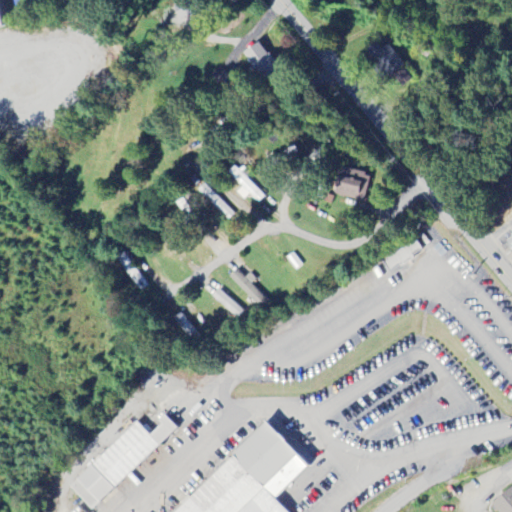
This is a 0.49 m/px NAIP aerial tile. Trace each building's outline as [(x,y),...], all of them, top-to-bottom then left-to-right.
[(378,39),(364,52),(386,78),(401,65),(378,39)] [(261,80),(277,68),(257,42),(241,54),(261,80)] [(240,187),(235,193),(242,200),(247,195),(257,204),(263,197),(231,167),(226,173),(240,187)] [(330,195),(360,202),(367,175),(336,167),(330,195)] [(511,232),(503,240),(511,251),(511,232)] [(409,257),(420,249),(411,236),(379,261),(389,274),(410,258),(409,257)] [(250,285),(252,283),(236,268),(227,277),(260,308),(267,301),(250,285)] [(212,297),(237,319),(244,312),(218,289),(212,297)] [(174,427),(112,488),(90,463),(135,421),(147,434),(165,417),(174,427)] [(262,490),(297,457),(264,422),(229,455),(262,490)] [(282,511),(262,490),(229,455),(168,511),(282,511)] [(112,488),(88,509),(66,485),(90,463),(112,488)] [(511,511),(511,485),(511,486),(489,504),(495,511),(511,511)]
